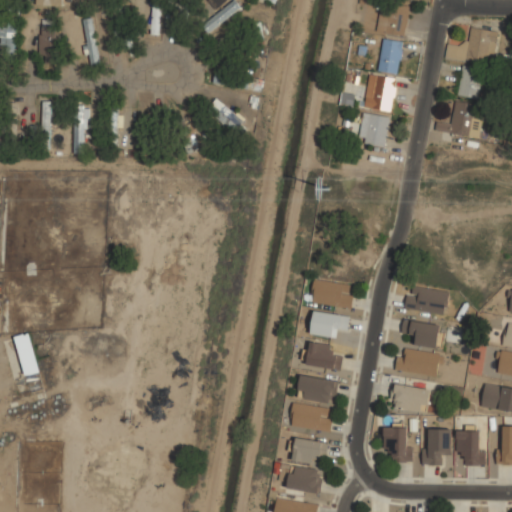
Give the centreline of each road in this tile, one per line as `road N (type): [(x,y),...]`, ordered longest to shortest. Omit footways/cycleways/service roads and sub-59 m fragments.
road 1 (residential): [(449,0),(400,243),(381,295),(357,436),(363,474)]
road 2 (residential): [(363,474),(390,490),(511,491)]
